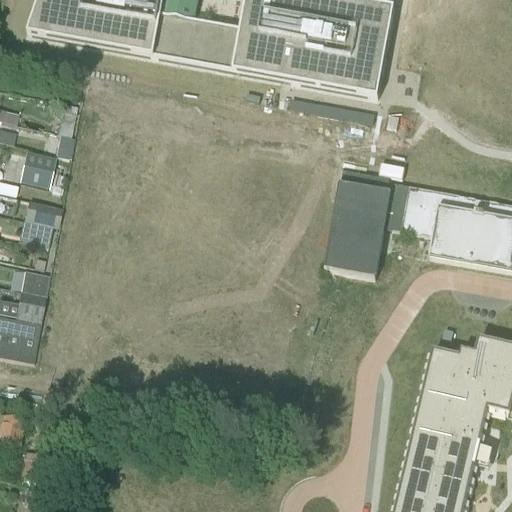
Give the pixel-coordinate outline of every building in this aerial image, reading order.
[(39,0),(27,40),(377,104),(394,14),(318,0),(39,0)] [(76,112),(61,110),(56,140),(59,141),(70,143),(76,112)] [(0,128),(14,131),(17,120),(0,116),(0,128)] [(281,167),(220,156),(224,135),(166,124),(135,292),(194,302),(197,281),(258,292),(281,167)] [(73,144),(70,143),(59,141),(55,162),(70,165),(73,144)] [(20,185),(19,187),(47,193),(53,166),(25,160),(20,185)] [(340,176),(323,275),(374,285),(384,234),(432,242),(428,263),(511,278),(511,211),(458,202),(458,205),(448,203),(448,200),(388,189),(389,184),(340,176)] [(22,228),(50,233),(56,234),(59,216),(25,209),(22,228)] [(50,233),(22,228),(21,228),(17,250),(46,255),(50,233)] [(23,278),(20,299),(44,305),(48,283),(23,278)] [(44,305),(20,299),(15,326),(40,330),(44,305)] [(0,322),(0,364),(32,371),(40,330),(15,326),(0,322)] [(395,511),(511,511),(511,352),(478,344),(474,359),(461,356),(459,363),(432,356),(395,511)] [(0,421),(0,450),(25,456),(24,460),(53,467),(56,458),(19,449),(20,445),(25,427),(0,421)] [(53,467),(24,460),(17,487),(42,493),(40,498),(41,498),(45,499),(53,467)] [(41,498),(40,498),(25,495),(22,511),(24,511),(42,511),(45,499),(41,498)]
